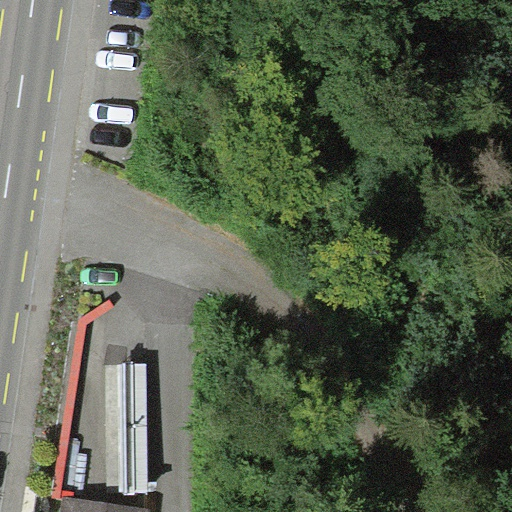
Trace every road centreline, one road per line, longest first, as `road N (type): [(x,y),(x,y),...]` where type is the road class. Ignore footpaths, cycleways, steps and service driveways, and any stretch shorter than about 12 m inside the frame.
road 1 (track): [(417,511),(337,315),(271,252),(11,176)]
road 2 (secondary): [(0,252),(35,0)]
